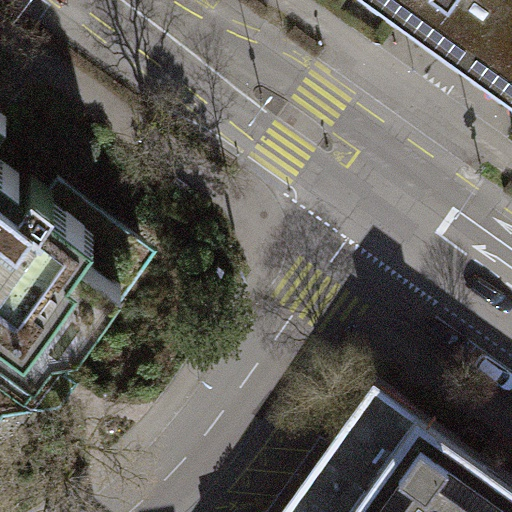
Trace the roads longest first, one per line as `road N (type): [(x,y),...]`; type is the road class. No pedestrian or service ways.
road 1 (residential): [(385,181),(177,474),(133,511)]
road 2 (secondary): [(385,181),(130,0)]
road 3 (residential): [(472,51),(385,181)]
road 4 (secondary): [(511,271),(385,181)]
